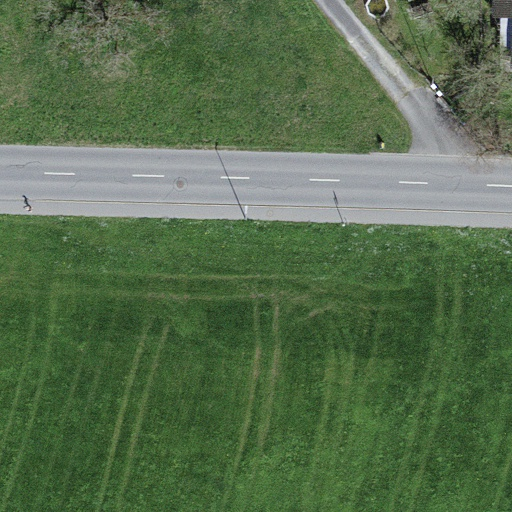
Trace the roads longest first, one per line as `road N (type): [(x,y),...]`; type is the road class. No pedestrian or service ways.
road 1 (tertiary): [(454,183),(0,172)]
road 2 (unclassified): [(313,0),(421,125),(454,183)]
